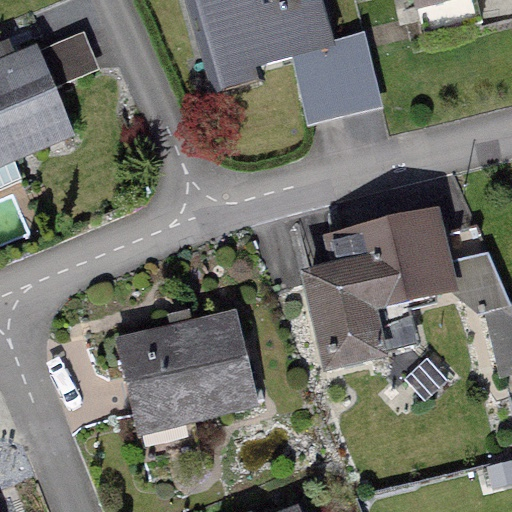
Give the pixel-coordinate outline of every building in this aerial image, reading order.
[(276,10),(272,0),(188,0),(213,83),(324,51),(310,1),(276,10)] [(471,0),(411,0),(422,41),(478,27),(471,0)] [(0,203),(9,200),(20,196),(7,165),(69,140),(34,56),(3,69),(0,61),(0,203)] [(337,280),(306,287),(326,372),(410,351),(404,325),(407,324),(403,305),(445,295),(436,256),(449,253),(445,239),(432,242),(428,225),(329,249),(337,280)] [(511,373),(511,320),(507,309),(481,315),(496,378),(511,373)] [(253,410),(232,322),(114,350),(142,467),(198,454),(191,425),(253,410)]
